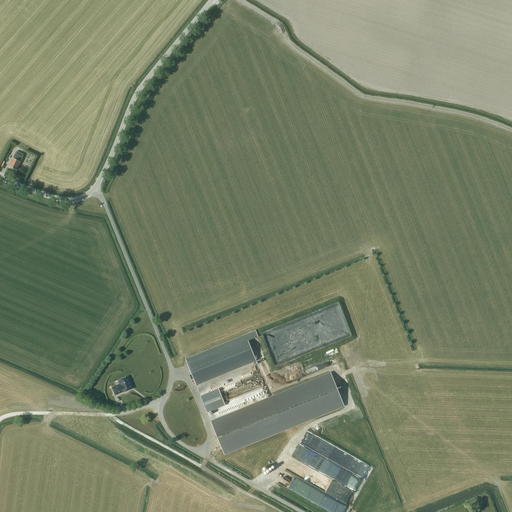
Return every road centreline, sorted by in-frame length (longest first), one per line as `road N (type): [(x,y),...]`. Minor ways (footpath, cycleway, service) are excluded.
road 1 (tertiary): [(96,184),(138,89),(211,0)]
road 2 (track): [(0,419),(107,414),(157,401)]
